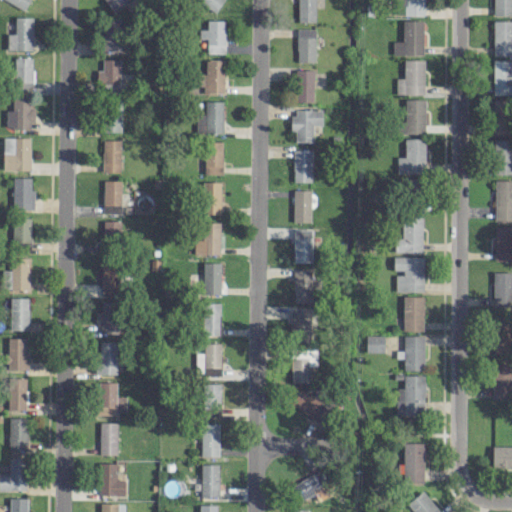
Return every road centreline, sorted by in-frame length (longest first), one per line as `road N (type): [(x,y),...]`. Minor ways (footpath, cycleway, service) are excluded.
road 1 (residential): [(61,511),(68,0)]
road 2 (residential): [(255,511),(260,0)]
road 3 (residential): [(466,490),(456,470),(458,0)]
